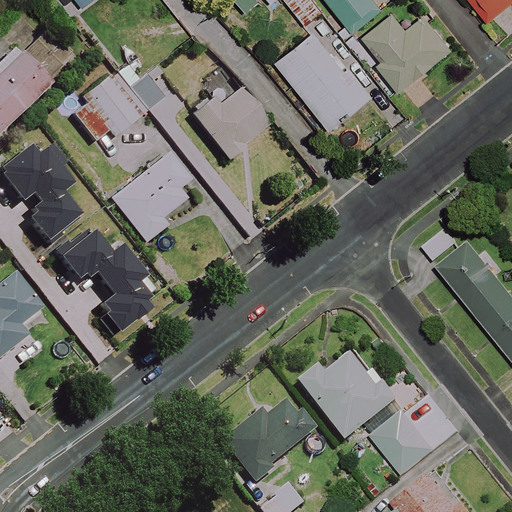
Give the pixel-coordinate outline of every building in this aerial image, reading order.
[(322,12),(312,0),(285,0),(305,26),(322,12)] [(326,0),(353,33),(382,10),(374,0),(326,0)] [(511,1),(511,0),(469,0),(487,22),(511,1)] [(406,29),(393,13),(363,37),(383,62),(378,66),(400,92),(451,50),(422,15),(406,29)] [(314,32),(297,46),(275,63),(331,130),(372,96),(349,68),(346,71),(314,32)] [(0,58),(0,129),(44,86),(9,50),(0,58)] [(161,98),(144,78),(135,85),(152,105),(161,98)] [(137,120),(105,79),(80,98),(85,104),(71,116),(94,145),(107,134),(112,140),(137,120)] [(266,127),(235,86),(215,101),(213,98),(190,116),(223,160),(266,127)] [(0,167),(0,181),(18,208),(27,202),(36,214),(27,221),(42,244),(76,221),(57,192),(66,186),(56,172),(65,166),(51,145),(32,159),(26,150),(0,167)] [(186,182),(164,154),(108,199),(144,244),(163,228),(157,221),(183,201),(175,191),(186,182)] [(447,228),(423,247),(436,263),(460,245),(447,228)] [(105,256),(89,233),(54,258),(74,285),(88,275),(108,303),(96,312),(113,336),(148,311),(129,284),(138,278),(117,248),(105,256)] [(511,295),(470,244),(439,270),(511,359),(511,295)] [(41,311),(14,274),(0,284),(0,357),(27,337),(19,327),(41,311)] [(362,373),(348,355),(321,376),(315,367),(295,383),(342,443),(393,403),(367,370),(362,373)] [(313,432),(285,402),(265,420),(259,413),(221,448),(255,485),(313,432)] [(424,443),(400,414),(373,436),(397,465),(424,443)] [(472,511),(464,502),(437,468),(395,502),(401,510),(398,511),(472,511)] [(293,511),(302,504),(286,486),(258,511),(257,511),(293,511)]
